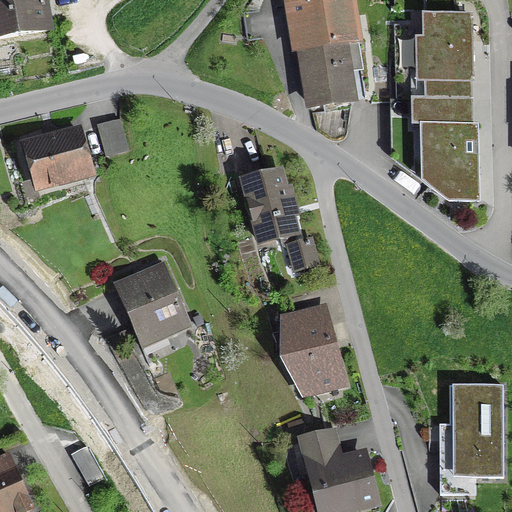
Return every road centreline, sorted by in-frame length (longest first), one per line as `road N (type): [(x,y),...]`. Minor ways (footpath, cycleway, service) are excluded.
road 1 (residential): [(324,150),(327,205),(403,511)]
road 2 (residential): [(0,112),(126,80),(159,81),(260,113),(324,150)]
road 3 (tertiary): [(0,261),(90,363),(181,511)]
road 4 (residential): [(324,150),(511,278)]
road 5 (residential): [(0,370),(79,511)]
